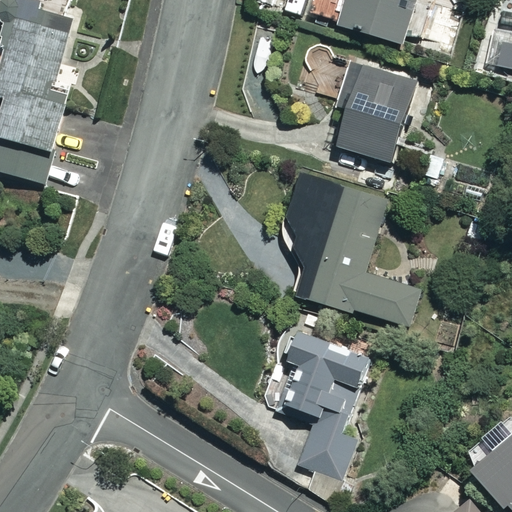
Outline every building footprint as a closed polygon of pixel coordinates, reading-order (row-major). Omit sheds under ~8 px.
[(0,93),(9,96),(0,126),(0,169),(45,183),(73,88),(55,83),(74,15),(21,0),(12,0),(0,43),(0,93)] [(347,0),(341,22),(410,44),(423,0),(347,0)] [(366,60),(343,144),(395,158),(419,75),(366,60)] [(313,261),(298,296),(412,327),(424,284),(370,270),(390,196),(302,173),(291,214),(313,261)] [(310,486),(342,498),(364,436),(348,430),(376,353),(302,326),(275,398),(317,414),(299,463),(316,470),(310,486)] [(511,431),(469,467),(505,511),(509,511),(511,510),(511,431)] [(479,511),(470,500),(455,511),(479,511)]
